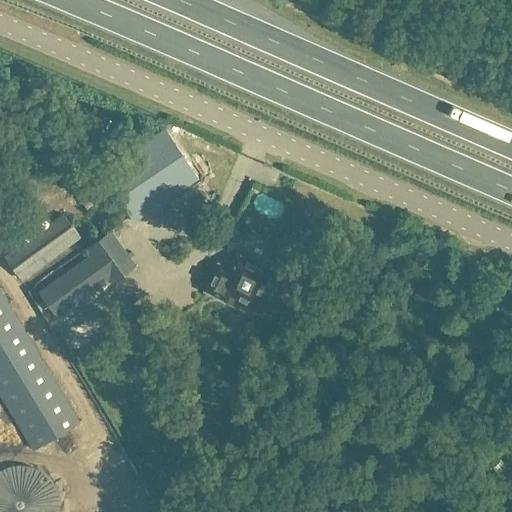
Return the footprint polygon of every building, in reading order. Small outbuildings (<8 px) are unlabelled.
[(162,204),(200,178),(178,145),(192,135),(184,123),(169,133),(164,127),(102,165),(133,223),(148,213),(153,221),(167,211),(162,204)] [(0,196),(50,171),(34,139),(0,156),(0,196)] [(23,277),(80,234),(64,212),(6,254),(23,277)] [(285,219),(281,226),(287,228),(290,222),(285,219)] [(90,253),(38,291),(57,316),(109,278),(112,282),(137,264),(111,229),(86,247),(90,253)] [(202,290),(252,315),(260,298),(263,298),(264,298),(266,298),(267,297),(269,296),(270,295),(271,294),(272,293),(273,291),(273,290),(273,288),(273,286),(272,284),(271,283),(270,281),(269,281),(274,270),(236,251),(228,266),(217,261),(202,290)] [(82,419),(6,296),(8,294),(0,280),(0,387),(37,447),(82,419)] [(0,511),(50,511),(39,479),(35,480),(30,465),(0,475),(0,511)]
